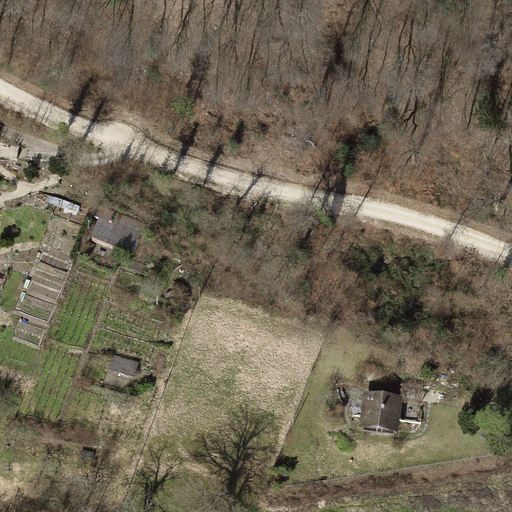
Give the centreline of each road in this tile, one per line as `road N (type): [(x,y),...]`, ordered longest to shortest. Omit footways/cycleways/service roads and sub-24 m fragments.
road 1 (track): [(511,257),(389,213),(205,172),(0,84)]
road 2 (track): [(124,141),(110,157),(77,157),(0,129)]
